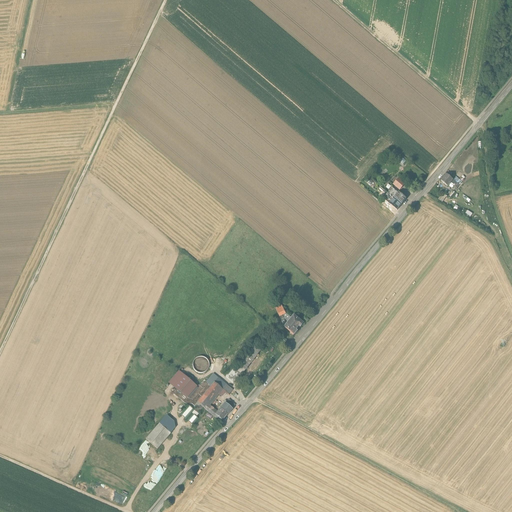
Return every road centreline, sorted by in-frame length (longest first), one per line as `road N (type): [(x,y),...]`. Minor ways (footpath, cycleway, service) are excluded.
road 1 (tertiary): [(511,84),(154,511)]
road 2 (track): [(0,351),(165,0)]
road 3 (track): [(476,511),(252,398)]
road 4 (track): [(333,0),(478,124)]
road 5 (track): [(0,456),(126,511)]
road 6 (track): [(511,250),(490,193),(478,124)]
road 7 (track): [(421,193),(490,238),(511,277)]
road 8 (track): [(35,0),(10,120)]
